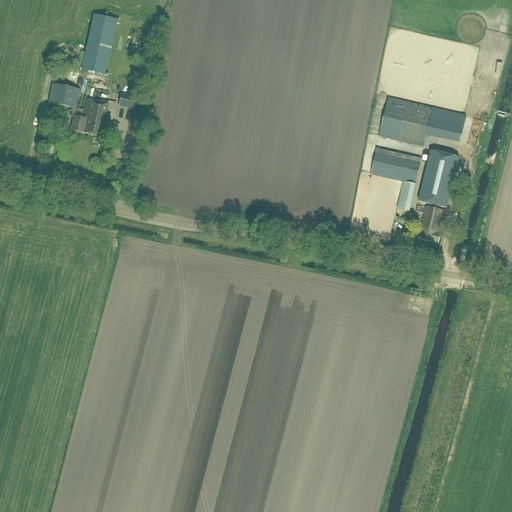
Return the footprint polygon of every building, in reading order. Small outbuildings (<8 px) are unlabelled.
[(88,73),(104,76),(107,77),(108,68),(106,68),(116,23),(100,19),(88,73)] [(48,104),(76,109),(80,90),(52,85),(48,104)] [(133,108),(133,98),(121,97),(121,108),(133,108)] [(71,129),(86,132),(101,135),(103,123),(107,103),(86,99),(84,114),(85,114),(85,118),(73,116),(71,129)] [(387,99),(379,137),(424,147),(427,135),(460,142),(466,117),(387,99)] [(377,149),(371,175),(403,182),(415,185),(421,160),(377,149)] [(459,158),(431,151),(419,202),(447,209),(459,158)] [(411,206),(399,203),(397,209),(409,211),(411,206)] [(421,229),(419,237),(423,238),(423,240),(433,242),(433,241),(439,242),(441,234),(438,233),(444,210),(429,206),(423,229),(421,229)]
